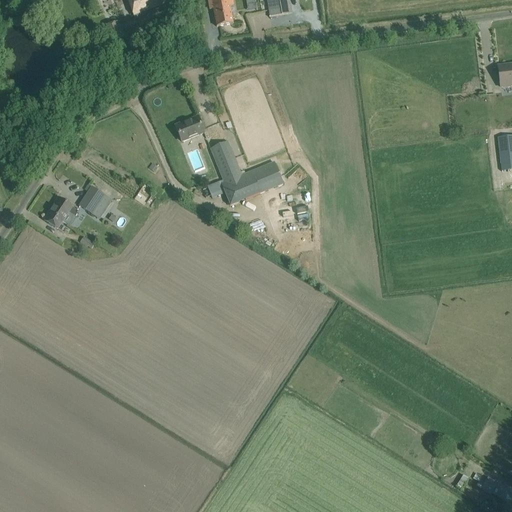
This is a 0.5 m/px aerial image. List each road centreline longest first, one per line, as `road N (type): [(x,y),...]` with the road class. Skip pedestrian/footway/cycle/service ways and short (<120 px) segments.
road 1 (unclassified): [(0,238),(73,126),(134,88),(240,49),(511,16)]
road 2 (unknown): [(134,88),(183,187),(267,225)]
